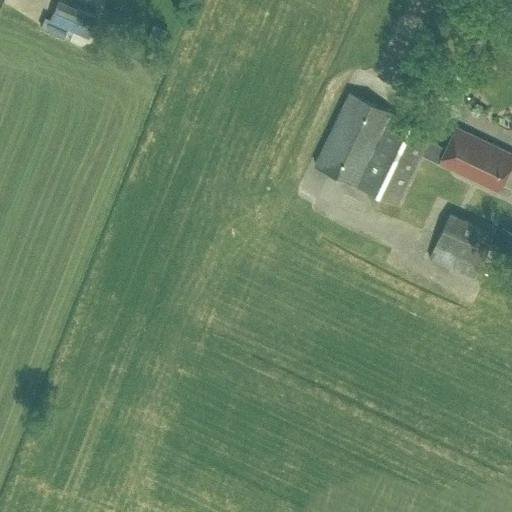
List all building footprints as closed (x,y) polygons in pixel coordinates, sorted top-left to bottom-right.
[(95,15),(60,0),(55,0),(48,16),(45,15),(39,26),(43,27),(43,29),(61,36),(66,25),(86,34),(95,15)] [(442,151),(425,142),(430,131),(369,100),(370,98),(350,88),(314,163),(395,201),(419,151),(496,187),(511,152),(511,151),(454,125),(442,151)] [(350,214),(354,201),(339,198),(336,210),(350,214)] [(470,276),(483,246),(490,230),(449,211),(428,257),(470,276)] [(511,252),(511,229),(504,225),(494,244),(511,252)]
